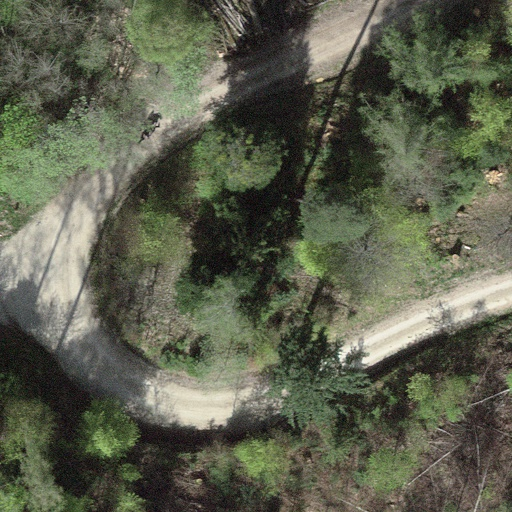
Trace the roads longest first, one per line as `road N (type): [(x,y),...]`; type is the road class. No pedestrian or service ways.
road 1 (track): [(43,273),(51,305),(96,365),(140,397),(202,408),(324,373),(394,327),(511,277)]
road 2 (track): [(410,0),(222,86),(113,148),(76,196),(43,273)]
